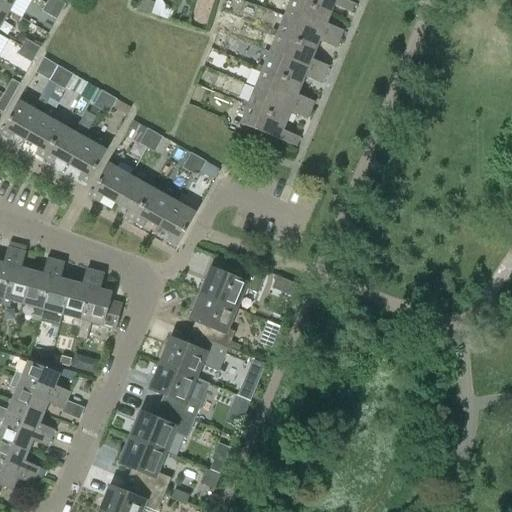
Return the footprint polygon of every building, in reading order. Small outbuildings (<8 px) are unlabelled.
[(0,0),(0,7),(10,13),(16,0),(0,0)] [(55,0),(48,0),(46,5),(61,14),(65,6),(55,0)] [(144,0),(140,0),(137,10),(150,14),(154,3),(144,0)] [(291,0),(291,1),(330,17),(334,8),(350,15),(354,5),(341,0),(291,0)] [(284,19),(340,41),(343,33),(326,26),(330,17),(291,1),(284,19)] [(56,21),(61,14),(46,5),(41,12),(56,21)] [(0,29),(10,13),(0,7),(0,29)] [(226,23),(229,16),(222,14),(220,21),(226,23)] [(277,36),(316,52),(319,44),(336,50),(340,41),(284,19),(277,36)] [(270,54),(325,77),(329,69),(312,62),(316,52),(277,36),(270,54)] [(21,48),(36,57),(40,49),(25,40),(21,48)] [(32,64),(36,57),(21,48),(17,55),(32,64)] [(262,72),(301,88),(305,79),(322,86),(325,77),(270,54),(262,72)] [(49,82),(58,87),(66,72),(58,67),(49,82)] [(73,76),(66,72),(58,87),(65,91),(73,76)] [(255,90),(311,112),(314,104),(298,98),(301,88),(262,72),(255,90)] [(88,84),(77,78),(71,90),(81,96),(88,84)] [(3,95),(11,100),(20,85),(12,80),(3,95)] [(248,107),(287,123),(290,114),(307,121),(311,112),(255,90),(248,107)] [(93,107),(101,111),(109,96),(101,92),(93,107)] [(11,100),(3,95),(0,100),(0,112),(3,114),(11,100)] [(108,116),(117,101),(109,96),(101,111),(108,116)] [(26,142),(42,115),(20,103),(1,136),(11,141),(14,135),(26,142)] [(287,123),(248,107),(240,126),(296,148),(299,140),(283,133),(287,123)] [(44,160),(63,128),(42,115),(26,142),(39,149),(36,155),(44,160)] [(69,167),(85,140),(63,128),(44,160),(54,165),(57,160),(69,167)] [(139,144),(147,149),(156,134),(147,130),(139,144)] [(154,153),(163,138),(156,134),(147,149),(154,153)] [(85,140),(69,167),(82,174),(79,180),(88,185),(107,152),(85,140)] [(190,173),(199,158),(191,154),(183,169),(190,173)] [(206,162),(199,158),(190,173),(198,177),(206,162)] [(116,204),(131,178),(109,166),(90,198),(100,204),(104,197),(116,204)] [(134,223),(152,190),(131,178),(116,204),(129,211),(125,218),(134,223)] [(159,229),(174,202),(152,190),(134,223),(143,228),(147,222),(159,229)] [(174,202),(159,229),(172,236),(168,243),(177,248),(196,215),(174,202)] [(0,306),(2,307),(17,252),(8,250),(4,265),(0,263),(0,306)] [(12,303),(23,306),(26,295),(32,272),(22,269),(26,254),(17,252),(2,307),(10,310),(12,303)] [(32,272),(26,295),(23,306),(35,309),(33,316),(41,318),(56,263),(54,262),(48,261),(44,275),(32,272)] [(51,313),(63,316),(72,283),(61,280),(65,265),(56,263),(41,318),(49,320),(51,313)] [(200,295),(237,310),(245,290),(258,295),(265,279),(234,266),(229,277),(211,269),(200,295)] [(81,329),(82,322),(96,274),(87,271),(83,286),(72,283),(63,316),(74,320),(72,326),(80,328),(81,329)] [(105,276),(96,274),(82,322),(81,329),(80,328),(77,339),(85,341),(90,324),(116,331),(122,305),(110,302),(112,294),(101,291),(105,276)] [(197,337),(229,350),(232,344),(236,333),(229,330),(237,310),(200,295),(189,321),(202,326),(197,337)] [(219,373),(222,366),(229,350),(197,337),(193,348),(171,339),(160,365),(197,380),(202,366),(219,373)] [(232,344),(229,350),(238,353),(240,347),(232,344)] [(61,350),(57,365),(68,368),(72,353),(61,350)] [(99,362),(74,355),(71,368),(95,375),(99,362)] [(13,380),(66,401),(70,393),(55,387),(60,376),(28,363),(23,375),(16,372),(13,380)] [(163,409),(194,422),(201,405),(189,399),(197,380),(160,365),(149,390),(168,398),(163,409)] [(12,401),(44,414),(48,403),(63,409),(66,401),(13,380),(10,387),(17,390),(12,401)] [(252,396),(256,385),(244,380),(240,390),(252,396)] [(235,397),(230,409),(245,414),(249,403),(235,397)] [(0,417),(51,439),(54,431),(39,425),(44,414),(12,401),(7,413),(0,409),(0,417)] [(130,439),(166,454),(175,433),(188,438),(194,422),(163,409),(158,420),(140,413),(130,439)] [(0,430),(0,439),(29,451),(33,441),(48,447),(51,439),(0,417),(0,428),(1,429),(0,430)] [(0,462),(36,477),(39,468),(24,462),(29,451),(0,439),(0,462)] [(133,482),(164,495),(171,479),(158,473),(166,454),(130,439),(119,465),(137,472),(133,482)] [(0,485),(0,486),(13,491),(18,479),(32,485),(36,477),(0,462),(0,485)] [(213,462),(209,471),(220,475),(223,466),(213,462)] [(39,468),(36,477),(41,479),(45,470),(39,468)] [(99,511),(142,511),(145,507),(157,511),(164,495),(133,482),(128,494),(110,486),(99,511)]
